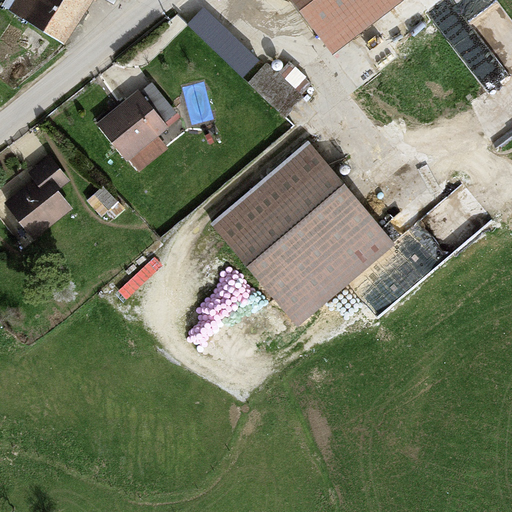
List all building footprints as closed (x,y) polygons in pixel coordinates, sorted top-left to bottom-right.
[(16,0),(8,17),(52,42),(79,0),(16,0)] [(288,0),(312,32),(357,0),(288,0)] [(288,113),(301,96),(284,80),(278,75),(264,91),(288,113)] [(166,123),(141,91),(101,121),(124,153),(166,123)] [(215,221),(234,244),(330,167),(312,145),(215,221)] [(70,176),(51,156),(32,170),(38,178),(10,199),(37,232),(72,207),(57,186),(70,176)] [(330,167),(234,244),(296,320),(393,243),(330,167)] [(91,197),(95,203),(103,213),(121,202),(111,190),(107,185),(91,197)]
